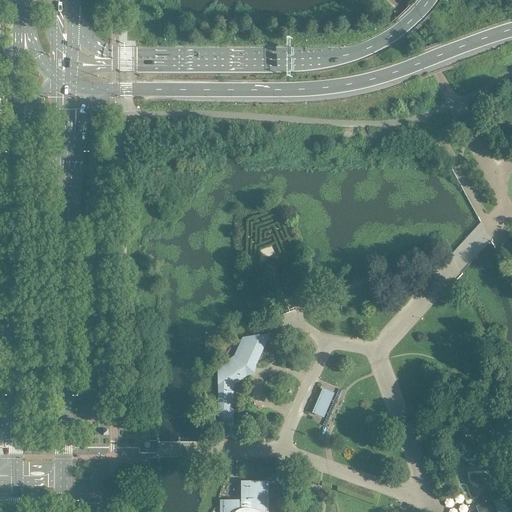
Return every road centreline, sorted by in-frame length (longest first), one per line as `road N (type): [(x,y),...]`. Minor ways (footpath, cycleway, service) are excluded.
road 1 (motorway): [(109,89),(345,84),(511,29)]
road 2 (secondary): [(15,131),(13,476)]
road 3 (secondary): [(64,475),(68,131)]
road 4 (motorway): [(429,0),(382,42),(337,57),(115,59)]
